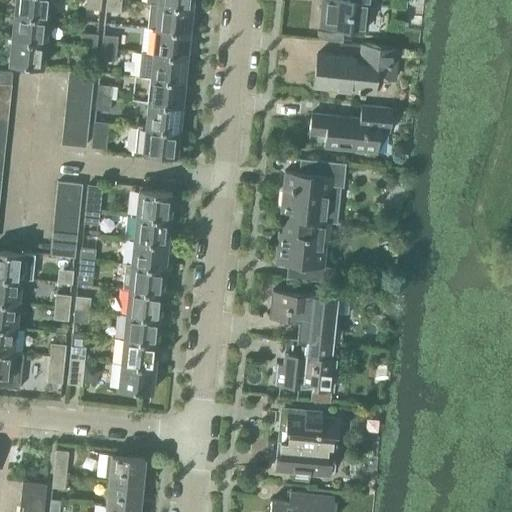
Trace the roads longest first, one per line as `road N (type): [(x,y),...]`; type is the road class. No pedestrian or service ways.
road 1 (residential): [(199,436),(244,0)]
road 2 (residential): [(0,415),(199,436)]
